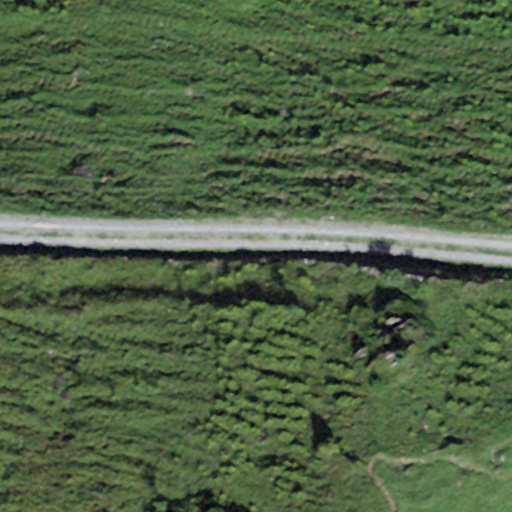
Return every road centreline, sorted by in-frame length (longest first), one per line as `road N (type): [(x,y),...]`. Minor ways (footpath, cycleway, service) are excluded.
road 1 (track): [(390,239),(0,226)]
road 2 (track): [(511,252),(390,239)]
